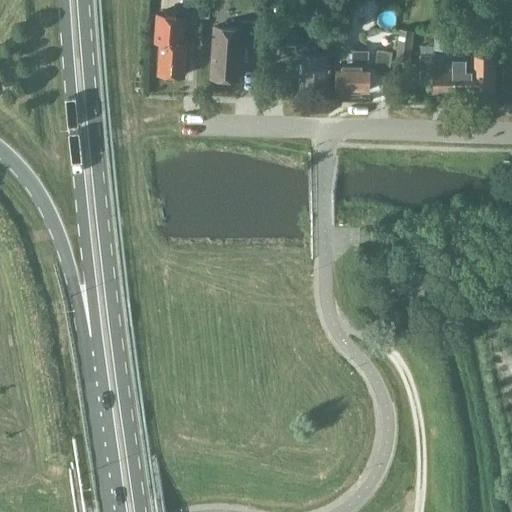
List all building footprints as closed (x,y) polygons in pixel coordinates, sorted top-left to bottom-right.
[(156,12),(154,41),(159,42),(157,75),(184,76),(186,42),(183,42),(183,33),(184,24),(196,24),(197,0),(182,0),(182,13),(156,12)] [(210,77),(238,79),(240,46),(253,47),(255,21),(241,20),(240,29),(213,27),(210,77)] [(395,61),(409,63),(413,31),(399,29),(395,61)] [(463,54),(435,55),(435,49),(450,49),(450,29),(434,29),(433,46),(420,45),(420,55),(419,55),(420,82),(432,82),(432,91),(463,91),(461,61),(464,61),(463,54)] [(315,43),(332,43),(332,30),(315,30),(315,43)] [(345,65),(346,47),(346,36),(336,36),(336,47),(335,91),(368,91),(369,64),(368,64),(368,50),(351,50),(351,65),(345,65)] [(328,54),(308,53),(308,45),(296,45),(295,63),(299,63),(298,89),(326,90),(328,54)] [(374,72),(389,74),(392,52),(377,50),(374,72)] [(470,61),(464,61),(461,61),(463,91),(494,91),(493,55),(470,55),(470,61)] [(425,273),(403,271),(388,271),(387,292),(423,294),(425,273)]
